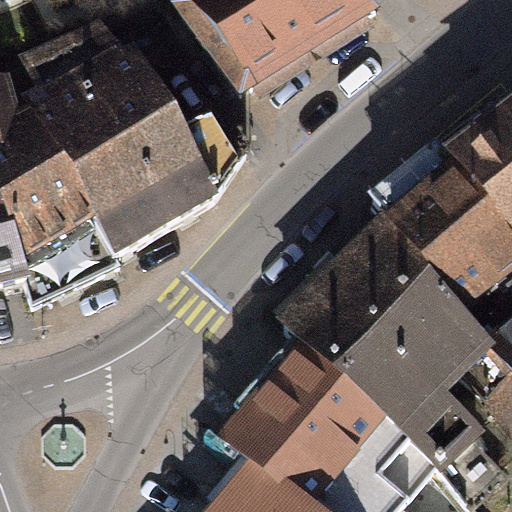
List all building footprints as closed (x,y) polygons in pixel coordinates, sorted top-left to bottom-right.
[(192,0),(160,24),(231,128),(370,35),(336,0),(192,0)] [(0,307),(22,298),(32,314),(207,214),(238,166),(206,118),(165,143),(100,40),(0,80),(0,307)] [(286,387),(211,465),(243,489),(273,511),(363,511),(355,504),(393,463),(417,472),(490,367),(467,343),(511,304),(511,124),(439,182),(450,200),(376,247),(260,361),(286,387)] [(511,329),(492,343),(511,366),(511,389),(485,413),(511,447),(511,329)] [(273,511),(243,489),(225,511),(273,511)]
